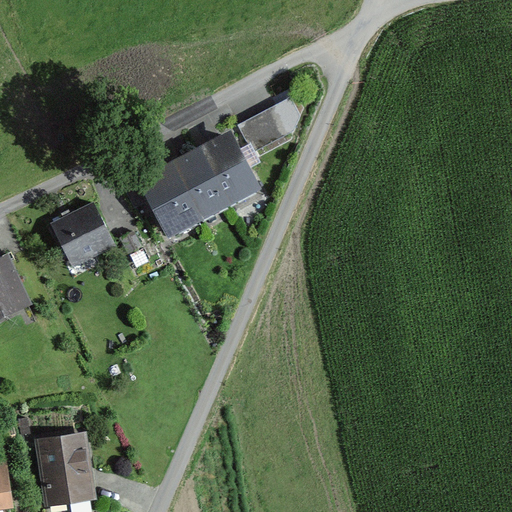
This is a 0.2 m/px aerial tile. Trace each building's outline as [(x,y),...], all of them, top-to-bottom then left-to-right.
[(238,127),(251,152),(290,131),(277,106),(238,127)] [(254,186),(228,137),(200,152),(226,200),(254,186)] [(172,166),(198,215),(226,200),(200,152),(172,166)] [(143,182),(169,230),(198,215),(172,166),(143,182)] [(93,247),(96,253),(114,244),(93,202),(51,224),(69,259),(93,247)] [(0,260),(0,310),(25,298),(6,258),(0,260)] [(40,441),(49,504),(91,498),(82,435),(40,441)] [(0,503),(9,502),(5,477),(0,477),(0,503)]
